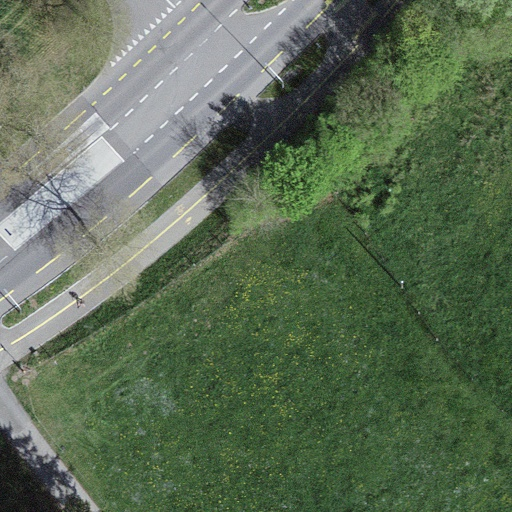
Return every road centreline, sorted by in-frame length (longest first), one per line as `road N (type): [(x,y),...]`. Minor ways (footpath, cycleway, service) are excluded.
road 1 (secondary): [(219,45),(75,181),(0,239)]
road 2 (track): [(0,404),(80,511)]
